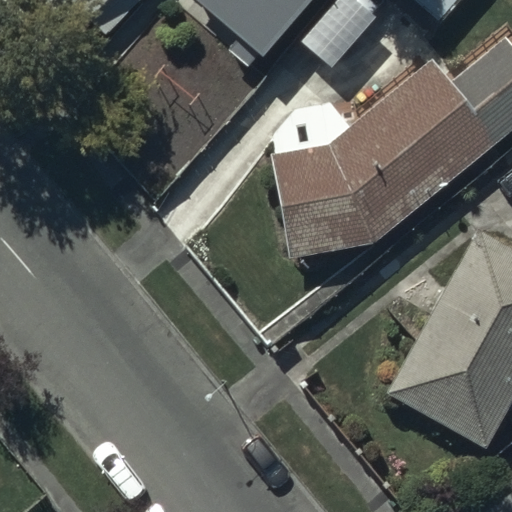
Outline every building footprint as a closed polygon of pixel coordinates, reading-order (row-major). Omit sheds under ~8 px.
[(34,0),(73,36),(86,22),(104,39),(140,0),(34,0)] [(179,0),(179,1),(232,47),(225,55),(247,74),(312,0),(179,0)] [(460,0),(402,0),(437,28),(460,0)] [(446,90),(427,67),(347,134),(324,106),(322,107),(320,107),(318,107),(316,107),(314,107),(312,108),(310,108),(308,108),(307,109),(305,110),(303,110),(301,111),(299,112),(297,113),(295,113),(294,114),(292,116),(290,117),(289,118),(287,119),(285,120),(284,121),(282,123),(281,124),(279,125),(278,127),(277,128),(276,130),(274,131),(273,133),(272,135),(271,136),(270,138),(269,140),(268,142),(271,161),(266,162),(286,265),(371,250),(511,133),(511,61),(499,46),(446,90)] [(511,258),(473,236),(381,400),(482,456),(511,402),(511,258)]
